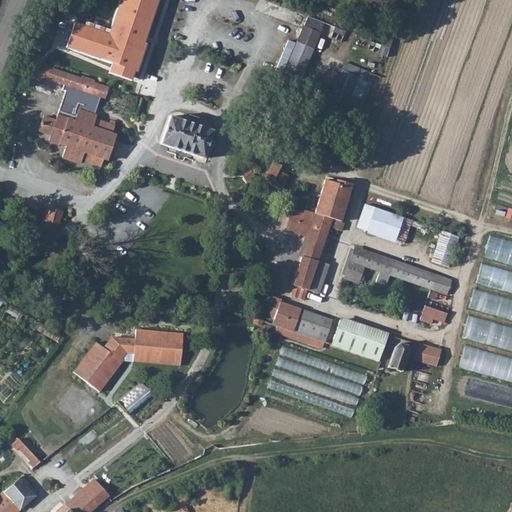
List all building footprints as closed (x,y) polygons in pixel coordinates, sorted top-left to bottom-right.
[(158,0),(116,0),(109,19),(100,43),(136,57),(158,0)] [(69,31),(100,43),(109,19),(78,7),(69,31)] [(309,16),(306,26),(322,32),(326,23),(309,16)] [(282,79),(298,86),(322,32),(306,26),(282,79)] [(347,31),(336,27),(332,38),(343,42),(347,31)] [(131,71),(136,57),(100,43),(94,57),(131,71)] [(382,45),(379,54),(381,54),(388,57),(391,49),(382,45)] [(342,69),(358,75),(361,68),(345,62),(342,69)] [(65,85),(102,97),(107,99),(111,87),(96,82),(96,80),(83,75),(83,77),(42,64),(37,81),(46,84),(47,79),(65,85)] [(358,75),(367,79),(370,72),(361,68),(358,75)] [(330,98),(346,105),(352,89),(358,75),(342,69),(330,98)] [(367,79),(374,82),(377,75),(372,73),(370,72),(367,79)] [(351,107),(362,112),(374,82),(367,79),(358,75),(352,89),(346,105),(351,107)] [(282,79),(280,85),(296,91),(298,86),(282,79)] [(102,97),(65,85),(64,90),(67,91),(61,107),(60,111),(77,116),(80,108),(97,114),(99,107),(102,97)] [(329,100),(326,106),(339,112),(342,113),(346,105),(330,98),(329,100)] [(47,111),(59,115),(60,111),(61,107),(49,103),(47,111)] [(77,116),(60,111),(59,115),(57,119),(45,115),(40,132),(52,136),(50,141),(64,146),(67,147),(63,158),(82,164),(83,161),(103,167),(103,165),(105,160),(109,161),(112,153),(116,155),(118,148),(120,143),(116,141),(118,134),(114,132),(117,124),(116,124),(117,121),(112,120),(111,123),(98,118),(99,115),(97,114),(80,108),(77,116)] [(183,151),(205,159),(211,141),(214,130),(197,124),(199,117),(190,114),(189,117),(187,121),(171,115),(161,144),(183,151)] [(244,163),(254,166),(256,159),(246,156),(244,163)] [(269,183),(282,190),(290,176),(285,172),(280,170),(282,168),(283,166),(275,161),(268,174),(273,176),(269,183)] [(137,169),(136,173),(138,176),(142,177),(145,175),(146,171),(144,168),(141,167),(137,169)] [(245,177),(253,171),(251,168),(243,174),(245,177)] [(245,177),(247,180),(255,174),(253,171),(245,177)] [(273,176),(268,174),(266,178),(264,180),(269,183),(273,176)] [(316,212),(343,222),(354,184),(338,179),(337,182),(326,179),(325,182),(316,212)] [(358,227),(368,230),(376,207),(366,204),(358,227)] [(43,219),(40,231),(47,232),(49,231),(57,228),(58,225),(61,225),(64,211),(57,209),(50,207),(47,219),(43,219)] [(388,239),(397,242),(401,228),(405,217),(376,207),(368,230),(367,232),(388,239)] [(303,255),(319,260),(321,257),(329,234),(331,227),(344,231),(346,223),(343,222),(316,212),(306,209),(305,211),(305,212),(293,208),(286,230),(291,232),(297,234),(308,237),(308,239),(306,246),(304,250),(304,252),(303,255)] [(401,228),(410,232),(412,225),(414,220),(405,217),(401,228)] [(412,225),(441,235),(443,230),(414,220),(412,225)] [(401,228),(397,242),(405,245),(410,232),(401,228)] [(432,261),(449,267),(460,236),(443,230),(441,235),(436,251),(432,261)] [(511,240),(492,235),(486,257),(511,264),(511,240)] [(440,283),(451,287),(453,279),(435,273),(429,271),(425,269),(409,264),(404,263),(387,257),(372,251),(370,251),(360,247),(356,246),(355,250),(370,255),(441,279),(440,283)] [(366,267),(370,255),(355,250),(353,256),(351,262),(366,267)] [(315,275),(319,260),(303,255),(301,260),(298,270),(315,275)] [(370,255),(366,267),(381,272),(392,276),(448,295),(451,287),(440,283),(441,279),(370,255)] [(315,275),(310,290),(321,294),(322,291),(325,283),(328,274),(331,264),(322,261),(319,260),(315,275)] [(363,274),(366,267),(351,262),(347,273),(346,275),(361,281),(364,281),(366,275),(363,274)] [(511,270),(484,262),(478,283),(511,292),(511,270)] [(263,286),(269,288),(271,285),(273,280),(274,278),(275,278),(280,267),(276,266),(272,264),(267,273),(264,282),(263,286)] [(310,290),(315,275),(298,270),(295,280),(294,285),(295,286),(310,290)] [(392,276),(381,272),(377,282),(388,286),(392,276)] [(346,275),(345,279),(360,284),(361,281),(346,275)] [(310,290),(295,286),(292,296),(307,301),(307,298),(310,290)] [(511,297),(476,288),(471,308),(511,319),(511,297)] [(429,297),(437,300),(439,293),(431,291),(429,297)] [(269,310),(272,316),(275,319),(274,322),(273,324),(278,326),(294,332),(303,308),(287,303),(282,301),(282,299),(278,298),(274,296),(269,310)] [(435,319),(445,323),(449,313),(426,305),(423,314),(421,320),(433,324),(435,319)] [(294,332),(325,343),(326,343),(334,319),(331,318),(310,311),(303,308),(294,332)] [(511,326),(471,314),(464,337),(511,350),(511,326)] [(349,351),(359,322),(346,318),(342,317),(334,341),(333,345),(349,351)] [(359,322),(349,351),(380,361),(389,335),(390,333),(359,322)] [(278,326),(276,332),(323,349),(325,343),(294,332),(278,326)] [(133,353),(135,354),(135,361),(182,366),(183,348),(185,333),(137,329),(137,338),(125,337),(113,336),(105,347),(97,342),(75,372),(89,383),(94,386),(101,392),(125,360),(123,358),(127,353),(133,353)] [(403,371),(410,351),(408,344),(401,342),(396,347),(390,366),(389,367),(390,368),(391,368),(396,369),(402,371),(403,372),(404,372),(403,371)] [(415,360),(438,367),(443,349),(429,345),(420,343),(417,352),(415,360)] [(369,375),(285,345),(282,355),(366,384),(369,375)] [(511,357),(467,345),(461,367),(511,381),(511,357)] [(364,386),(281,357),(277,366),(361,395),(364,386)] [(360,398),(277,368),(274,376),(357,406),(360,398)] [(356,408),(273,378),(269,388),(353,417),(356,408)] [(94,386),(89,383),(84,390),(74,382),(56,406),(80,425),(99,401),(88,393),(94,386)] [(123,407),(130,415),(155,393),(141,382),(118,401),(119,402),(123,407)] [(349,418),(269,390),(265,399),(346,428),(349,418)] [(20,438),(12,445),(16,448),(17,450),(20,448),(24,454),(27,456),(31,461),(29,462),(31,464),(35,468),(41,463),(20,438)] [(5,491),(21,511),(24,508),(38,496),(22,477),(5,491)] [(86,487),(67,504),(73,511),(92,511),(109,497),(111,496),(96,478),(86,487)] [(46,482),(46,486),(48,489),(52,489),(55,487),(56,483),(53,480),(49,480),(46,482)] [(19,511),(21,511),(5,491),(0,494),(0,511),(19,511)]
